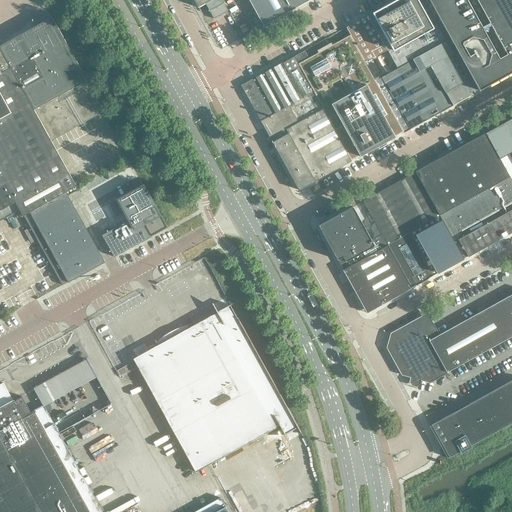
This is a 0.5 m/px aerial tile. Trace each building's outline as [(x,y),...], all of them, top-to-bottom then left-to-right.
[(310,0),(248,0),(263,26),(310,0)] [(446,41),(423,0),(396,0),(368,16),(388,51),(397,68),(413,59),(446,41)] [(511,0),(423,0),(446,41),(472,88),(475,93),(475,92),(474,91),(479,89),(479,90),(511,72),(511,0)] [(388,51),(368,16),(368,15),(346,27),(350,35),(366,63),(388,51)] [(0,46),(0,48),(51,141),(105,112),(52,17),(41,23),(0,46)] [(350,35),(298,64),(323,109),(322,109),(351,161),(360,156),(360,157),(395,138),(395,137),(404,132),(376,81),(375,80),(366,63),(350,35)] [(472,88),(446,41),(413,59),(413,60),(420,71),(442,112),(471,96),(468,91),(472,88)] [(0,210),(15,202),(23,216),(24,216),(66,192),(76,187),(51,141),(0,48),(0,210)] [(294,57),(298,63),(308,57),(305,51),(294,57)] [(271,138),(322,109),(323,109),(298,64),(298,63),(294,57),(284,63),(283,62),(255,77),(256,78),(252,80),(252,79),(241,85),(265,128),(271,138)] [(397,69),(426,120),(442,112),(420,71),(413,60),(397,69)] [(426,120),(397,69),(376,81),(404,132),(426,120)] [(322,109),(271,138),(273,142),(273,143),(274,143),(299,189),(299,190),(300,190),(350,162),(351,161),(322,109)] [(510,176),(511,180),(511,118),(485,133),(509,176),(510,176)] [(485,133),(416,172),(439,215),(509,176),(485,133)] [(387,245),(388,245),(409,233),(414,230),(440,216),(439,215),(416,172),(363,201),(375,223),(387,245)] [(511,180),(510,176),(509,176),(439,215),(440,216),(464,259),(468,256),(468,257),(511,232),(511,180)] [(168,228),(144,184),(117,199),(128,221),(102,235),(114,257),(168,228)] [(105,262),(66,192),(24,216),(62,285),(68,282),(69,282),(105,262)] [(338,260),(343,269),(387,245),(375,223),(374,223),(374,224),(373,224),(373,225),(372,226),(372,227),(372,228),(372,229),(372,230),(374,233),(374,235),(374,237),(373,239),(371,240),(353,207),(319,226),(338,260)] [(440,216),(414,230),(438,273),(442,271),(460,262),(459,261),(464,259),(440,216)] [(411,287),(411,288),(416,285),(416,286),(429,279),(429,278),(433,276),(433,275),(409,233),(388,245),(411,287)] [(388,245),(387,245),(343,269),(344,270),(343,270),(367,313),(411,289),(411,288),(411,287),(388,245)] [(511,335),(511,294),(438,335),(430,320),(421,318),(392,334),(388,348),(403,374),(412,377),(411,382),(412,385),(416,386),(419,384),(420,379),(430,382),(443,374),(449,369),(511,335)] [(187,332),(177,338),(176,337),(175,337),(175,336),(174,336),(174,337),(173,337),(172,337),(172,338),(172,339),(172,340),(162,346),(160,343),(159,344),(160,344),(133,359),(196,472),(276,428),(275,427),(279,425),(285,435),(286,435),(285,434),(297,427),(298,428),(299,428),(241,324),(230,305),(227,307),(187,329),(186,329),(185,329),(187,332)] [(43,404),(98,377),(89,358),(34,385),(43,404)] [(130,364),(117,371),(120,376),(133,369),(130,364)] [(511,380),(436,422),(437,423),(438,422),(448,441),(448,443),(446,443),(447,449),(449,448),(450,456),(448,457),(448,458),(511,422),(511,380)] [(0,511),(228,511),(220,498),(194,511),(102,511),(62,439),(53,444),(45,429),(53,424),(43,406),(31,413),(22,397),(14,401),(13,400),(4,383),(0,384),(0,511)]
